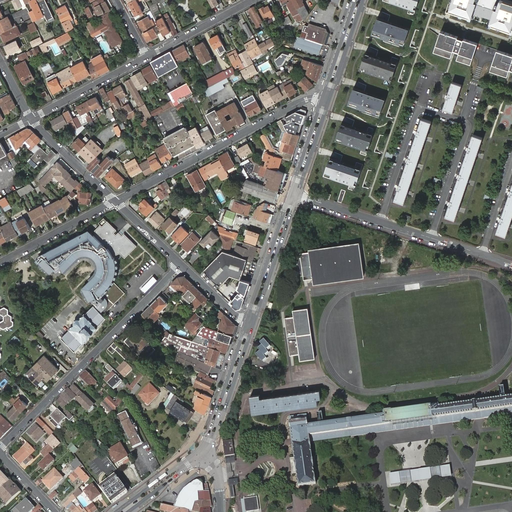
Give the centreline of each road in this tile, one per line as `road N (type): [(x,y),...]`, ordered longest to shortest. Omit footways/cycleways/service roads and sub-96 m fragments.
road 1 (residential): [(0,448),(180,264)]
road 2 (residential): [(116,201),(301,101),(321,99)]
road 3 (residential): [(296,194),(511,265)]
road 4 (secondary): [(204,454),(253,324)]
road 5 (secondary): [(290,192),(246,322)]
road 6 (secondary): [(253,324),(296,194)]
road 7 (secondary): [(246,322),(200,450)]
road 8 (residential): [(0,263),(116,201)]
road 9 (residential): [(146,57),(31,119)]
road 10 (residential): [(253,0),(146,57)]
